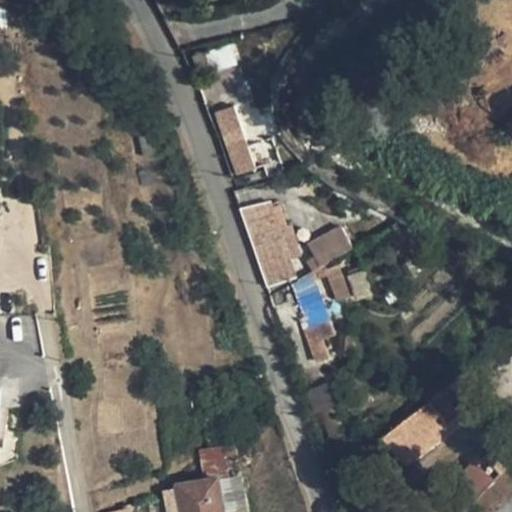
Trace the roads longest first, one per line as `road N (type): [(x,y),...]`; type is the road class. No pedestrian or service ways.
road 1 (unclassified): [(324,511),(189,116),(130,0)]
road 2 (unknown): [(48,345),(80,511)]
